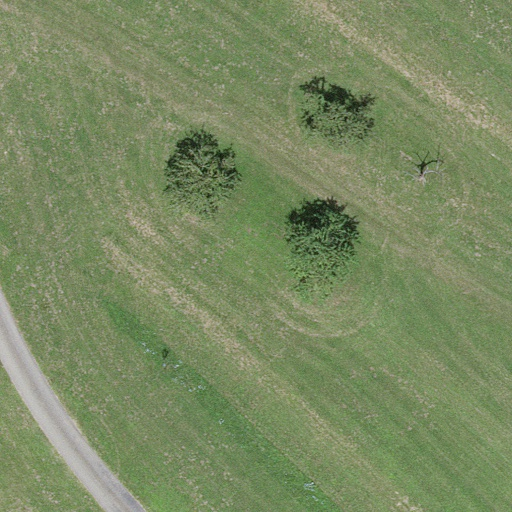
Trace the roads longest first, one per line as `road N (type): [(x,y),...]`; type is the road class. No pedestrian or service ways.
road 1 (track): [(511,306),(120,47),(27,0)]
road 2 (unclassified): [(118,511),(20,376),(0,330)]
